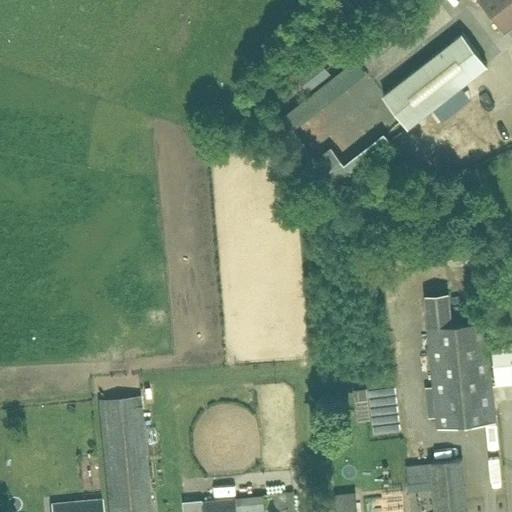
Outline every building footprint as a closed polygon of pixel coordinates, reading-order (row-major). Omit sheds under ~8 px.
[(511,0),(481,0),(505,30),(511,24),(511,0)] [(462,32),(383,93),(408,126),(487,65),(462,32)] [(293,71),(308,92),(330,75),(315,55),(293,71)] [(331,146),(302,167),(320,191),(389,140),(383,132),(343,162),(331,146)] [(444,242),(477,238),(476,225),(443,228),(444,242)] [(458,277),(479,274),(478,263),(457,266),(458,277)] [(428,329),(438,426),(496,420),(486,323),(451,327),(448,295),(425,297),(428,329)] [(511,340),(492,342),(496,383),(511,381),(511,340)] [(98,398),(108,511),(149,511),(148,500),(151,500),(140,393),(98,398)] [(433,488),(434,511),(467,511),(462,458),(430,461),(430,462),(406,464),(408,490),(433,488)] [(357,511),(355,492),(336,493),(335,494),(337,511),(357,511)] [(204,498),(204,511),(236,511),(235,495),(204,498)] [(101,511),(100,497),(50,502),(50,511),(101,511)]
